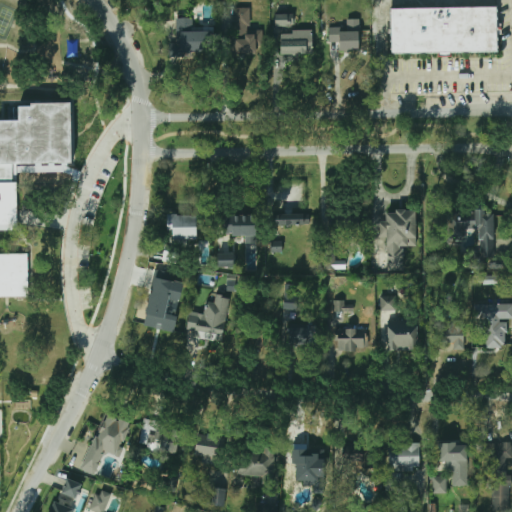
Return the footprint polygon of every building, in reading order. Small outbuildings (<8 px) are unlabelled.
[(391,8),(391,53),(499,52),(498,7),(391,8)] [(253,30),(253,8),(233,8),(233,53),(263,53),(263,30),(253,30)] [(276,27),(293,26),(293,13),(276,14),(276,27)] [(213,53),(213,28),(194,28),(194,18),(178,18),(178,53),(213,53)] [(332,29),(332,51),(360,51),(360,29),(332,29)] [(279,31),(279,54),(312,54),(312,31),(279,31)] [(0,121),(20,121),(19,106),(30,106),(30,103),(74,102),(75,162),(17,163),(17,183),(15,183),(15,229),(0,229),(0,253),(26,253),(27,295),(0,295),(0,121)] [(493,210),(448,212),(450,241),(466,240),(466,230),(477,229),(478,265),(496,265),(493,210)] [(310,225),(310,211),(277,211),(277,225),(310,225)] [(416,247),(416,211),(383,211),(383,271),(403,271),(403,247),(416,247)] [(360,213),(329,213),(329,228),(360,228),(360,213)] [(197,215),(168,215),(167,232),(172,232),(172,239),(197,240),(197,215)] [(255,228),(255,215),(222,215),(222,228),(255,228)] [(335,246),(324,246),(325,269),(336,269),(335,246)] [(218,267),(234,267),(234,253),(218,253),(218,267)] [(182,295),(185,281),(170,277),(167,291),(182,295)] [(300,285),(286,284),(284,309),(298,310),(300,285)] [(396,310),(396,296),(380,296),(381,311),(396,310)] [(482,348),(508,348),(507,305),(482,305),(482,348)] [(143,323),(172,331),(177,314),(148,306),(143,323)] [(222,340),(226,319),(191,312),(187,334),(222,340)] [(419,351),(419,321),(386,321),(386,351),(419,351)] [(465,350),(464,326),(455,326),(455,322),(435,322),(435,332),(440,332),(440,344),(454,344),(454,350),(465,350)] [(289,327),(290,345),(318,345),(317,326),(289,327)] [(365,351),(365,327),(335,327),(335,351),(365,351)] [(179,431),(143,422),(143,423),(119,417),(113,438),(173,454),(179,431)] [(103,453),(107,441),(83,434),(80,446),(103,453)] [(195,455),(202,455),(202,463),(221,464),(222,435),(196,434),(195,455)] [(439,442),(439,463),(453,463),(453,485),(469,485),(469,442),(439,442)] [(319,471),(323,448),(292,443),(288,465),(319,471)] [(510,511),(509,459),(511,459),(511,443),(490,443),(492,511),(510,511)] [(388,468),(420,468),(420,444),(388,444),(388,468)] [(342,446),(342,467),(370,467),(370,446),(342,446)] [(239,474),(269,474),(269,451),(239,451),(239,474)] [(386,491),(401,491),(400,472),(385,473),(386,491)] [(81,482),(65,479),(61,494),(77,497),(81,482)] [(435,493),(446,493),(446,479),(435,479),(435,493)] [(226,488),(211,488),(211,507),(226,507),(226,488)] [(106,511),(106,497),(93,497),(93,511),(106,511)] [(47,511),(72,511),(74,509),(51,501),(47,511)]
